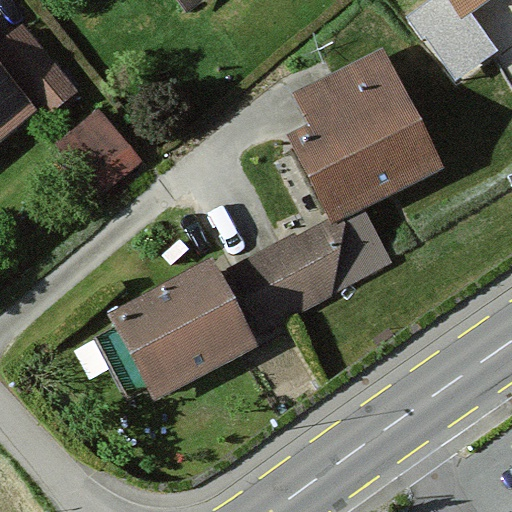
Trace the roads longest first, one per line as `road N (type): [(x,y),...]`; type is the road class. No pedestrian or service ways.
road 1 (primary): [(272,511),(511,339)]
road 2 (residential): [(0,414),(88,511)]
